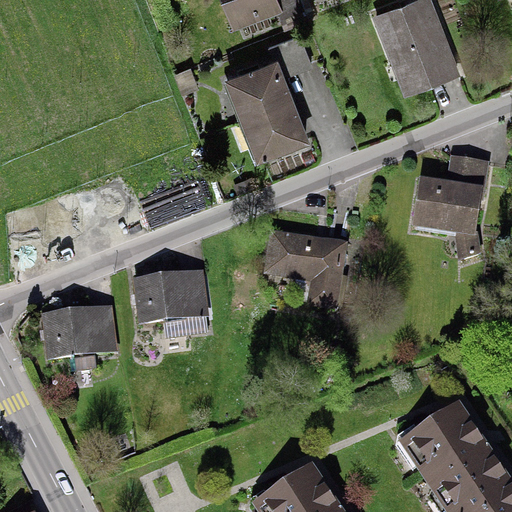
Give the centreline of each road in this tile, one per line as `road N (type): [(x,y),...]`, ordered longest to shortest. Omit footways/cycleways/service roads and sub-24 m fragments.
road 1 (unclassified): [(511,108),(0,308)]
road 2 (secondary): [(0,379),(68,511)]
